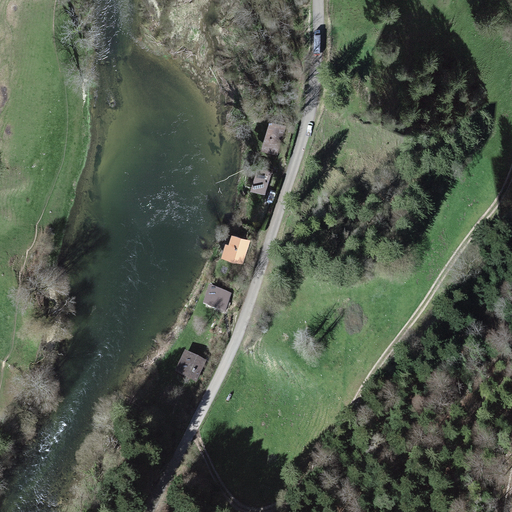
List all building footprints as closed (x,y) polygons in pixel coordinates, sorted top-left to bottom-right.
[(268,119),(259,146),(278,152),(286,125),(268,119)] [(254,165),(245,192),(264,198),(272,171),(254,165)] [(228,233),(222,250),(244,258),(250,241),(228,233)] [(209,286),(203,302),(225,310),(231,293),(209,286)] [(185,351),(176,369),(195,377),(203,359),(185,351)]
